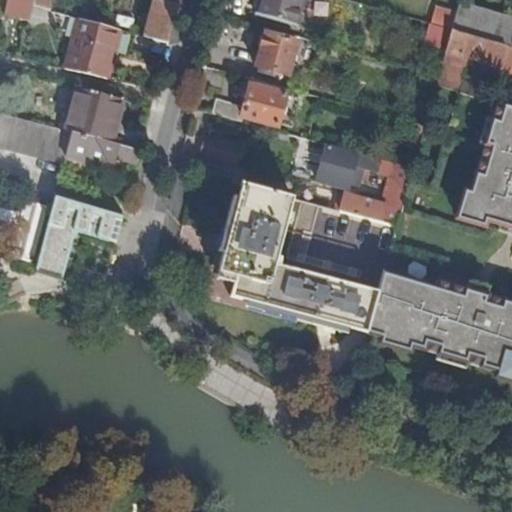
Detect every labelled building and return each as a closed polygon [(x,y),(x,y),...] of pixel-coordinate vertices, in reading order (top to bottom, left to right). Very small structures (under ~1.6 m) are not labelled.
[(10,0),(6,21),(31,26),(36,0),(10,0)] [(170,47),(182,0),(155,0),(145,40),(170,47)] [(304,0),(261,0),(261,3),(262,3),(258,18),(297,28),(304,0)] [(457,18),(452,34),(511,51),(511,22),(460,7),(457,18)] [(432,28),(452,34),(457,18),(436,13),(432,28)] [(80,22),(66,74),(91,79),(103,28),(80,22)] [(121,33),(103,28),(91,79),(107,83),(121,33)] [(439,81),(437,89),(460,96),(465,81),(469,64),(500,73),(501,69),(511,71),(511,51),(452,34),(439,81)] [(289,78),(299,45),(267,36),(261,39),(258,49),(261,53),(257,69),(289,78)] [(465,81),(460,96),(469,99),(474,83),(465,81)] [(474,83),(469,99),(491,105),(495,90),(474,83)] [(217,103),(212,118),(242,126),(244,120),(278,129),(279,127),(292,130),(300,102),(252,89),(246,111),(217,103)] [(77,93),(66,135),(73,137),(114,147),(125,105),(77,93)] [(511,111),(495,107),(491,122),(496,124),(488,149),(483,148),(469,195),(466,207),(474,221),(485,224),(511,232),(511,111)] [(0,151),(65,168),(66,162),(73,137),(66,135),(0,117),(0,151)] [(496,124),(491,122),(485,121),(478,146),(483,148),(488,149),(496,124)] [(73,137),(66,162),(111,173),(115,159),(138,165),(141,154),(114,147),(73,137)] [(205,147),(200,161),(224,167),(228,153),(205,147)] [(377,176),(381,163),(327,149),(317,184),(346,192),(348,192),(350,186),(359,188),(363,173),(377,176)] [(383,226),(398,230),(413,172),(381,163),(377,176),(391,180),(383,209),(387,210),(384,220),(383,226)] [(231,299),(344,329),(355,288),(276,268),(287,226),(292,227),(293,220),(289,219),(293,202),(243,188),(222,271),(245,277),(244,282),(236,280),(231,299)] [(484,229),(485,224),(474,221),(466,207),(469,195),(464,194),(457,222),(484,229)] [(379,218),(384,220),(387,210),(383,209),(345,198),(344,198),(340,214),(356,218),(377,224),(379,218)] [(73,288),(103,297),(115,249),(86,241),(76,278),(73,288)] [(58,284),(73,288),(76,278),(61,273),(58,284)] [(380,295),(368,336),(511,375),(511,303),(438,283),(436,288),(385,274),(380,295)] [(344,329),(368,336),(380,295),(355,288),(344,329)]
